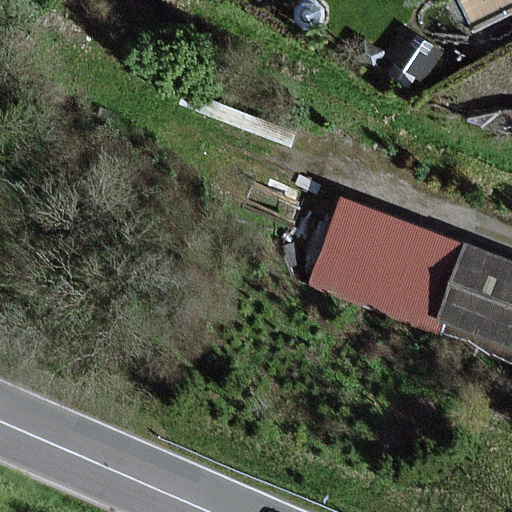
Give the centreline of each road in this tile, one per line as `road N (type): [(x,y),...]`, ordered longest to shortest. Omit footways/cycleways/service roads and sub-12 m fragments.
road 1 (primary): [(219,511),(0,418)]
road 2 (track): [(358,185),(511,244)]
